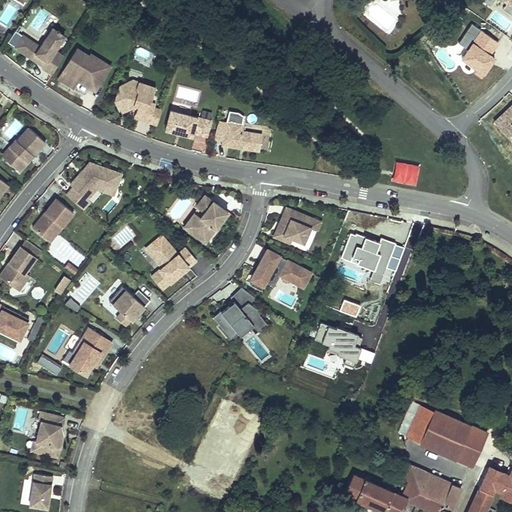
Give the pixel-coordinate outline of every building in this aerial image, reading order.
[(511,0),(499,0),(511,8),(511,0)] [(40,47),(23,35),(15,47),(28,55),(29,53),(33,56),(32,58),(43,66),(42,67),(52,74),(63,56),(54,50),(64,36),(60,33),(61,31),(58,30),(57,31),(53,28),(40,47)] [(501,48),(476,30),(456,56),(482,75),(501,48)] [(92,58),(77,48),(59,79),(74,89),(79,81),(91,88),(94,82),(99,85),(105,75),(99,71),(103,64),(92,58)] [(105,75),(111,66),(94,55),(92,58),(103,64),(99,71),(105,75)] [(138,82),(133,80),(124,84),(136,88),(138,82)] [(156,88),(138,82),(136,88),(124,84),(121,85),(115,101),(117,105),(130,109),(134,107),(134,105),(138,106),(138,108),(136,113),(144,116),(142,120),(149,123),(154,108),(156,104),(151,103),(156,88)] [(130,109),(117,105),(121,113),(130,109)] [(511,107),(510,106),(494,121),(511,139),(511,107)] [(162,110),(154,108),(149,123),(157,125),(162,110)] [(211,121),(171,110),(166,130),(193,137),(193,133),(207,136),(211,121)] [(260,149),(262,133),(242,130),(243,123),(218,119),(215,139),(223,140),(223,144),(260,149)] [(46,142),(29,127),(17,140),(16,139),(10,147),(13,150),(5,159),(19,171),(46,142)] [(10,147),(2,156),(5,159),(13,150),(10,147)] [(90,161),(71,184),(74,186),(67,194),(84,209),(91,201),(88,198),(86,196),(96,185),(115,192),(122,174),(90,161)] [(395,163),(393,183),(417,186),(420,166),(395,163)] [(0,195),(9,184),(0,177),(0,195)] [(114,195),(115,192),(96,185),(86,196),(88,198),(97,188),(114,195)] [(229,211),(205,194),(197,205),(199,207),(205,211),(190,231),(206,242),(217,228),(214,226),(216,223),(219,225),(229,211)] [(74,213),(56,198),(45,212),(46,213),(43,216),(42,215),(32,226),(46,238),(52,230),(56,233),(74,213)] [(205,211),(199,207),(184,227),(190,231),(205,211)] [(283,215),(274,235),(283,239),(285,234),(293,237),(304,242),(311,227),(318,230),(322,221),(289,207),(285,215),(283,215)] [(56,233),(52,230),(46,238),(49,241),(56,233)] [(356,234),(351,232),(342,256),(374,269),(369,281),(379,285),(386,267),(396,271),(404,248),(395,244),(396,243),(381,237),(380,241),(357,232),(356,234)] [(293,237),(285,234),(283,239),(291,243),(293,237)] [(162,235),(146,248),(154,257),(154,251),(167,240),(162,235)] [(42,250),(26,239),(21,246),(37,257),(42,250)] [(152,276),(163,289),(179,275),(177,272),(182,268),(184,271),(197,260),(186,247),(178,254),(167,240),(154,251),(154,257),(163,267),(152,276)] [(0,275),(20,289),(30,275),(26,272),(37,257),(21,246),(0,274),(0,275)] [(268,249),(260,263),(262,264),(251,284),(262,289),(266,281),(274,286),(281,273),(304,286),(311,273),(268,249)] [(66,267),(75,275),(79,270),(69,263),(66,267)] [(55,290),(61,295),(71,280),(65,276),(55,290)] [(151,300),(139,289),(133,295),(123,285),(109,300),(122,311),(117,317),(125,324),(132,317),(134,319),(151,300)] [(221,310),(214,316),(228,333),(235,328),(238,332),(251,321),(259,331),(268,324),(259,314),(261,311),(253,305),(257,299),(242,287),(231,297),(234,301),(222,311),(221,310)] [(71,297),(65,303),(70,306),(75,301),(71,297)] [(361,303),(345,297),(340,310),(356,317),(361,303)] [(77,310),(81,306),(75,301),(70,306),(77,310)] [(0,331),(11,337),(12,335),(15,327),(24,331),(30,320),(21,316),(22,315),(0,304),(0,331)] [(46,320),(40,317),(31,332),(37,336),(46,320)] [(327,350),(347,357),(344,363),(353,367),(361,347),(358,346),(362,337),(321,321),(314,339),(330,344),(327,350)] [(15,327),(12,335),(20,339),(24,331),(15,327)] [(113,342),(90,327),(74,352),(77,354),(70,364),(87,375),(94,364),(98,358),(102,361),(113,342)] [(31,332),(28,339),(34,342),(37,336),(31,332)] [(37,362),(57,375),(62,367),(42,355),(37,362)] [(418,403),(404,435),(471,465),(485,433),(418,403)] [(65,417),(41,411),(39,420),(41,421),(36,440),(34,440),(31,450),(58,457),(63,436),(58,435),(60,425),(62,426),(65,417)] [(401,495),(353,474),(344,493),(386,511),(400,511),(406,500),(431,511),(450,511),(461,488),(409,465),(403,478),(408,480),(401,495)] [(484,511),(494,491),(500,494),(499,498),(511,503),(511,468),(509,475),(489,466),(468,511),(484,511)] [(52,475),(34,473),(29,505),(48,508),(52,475)]
